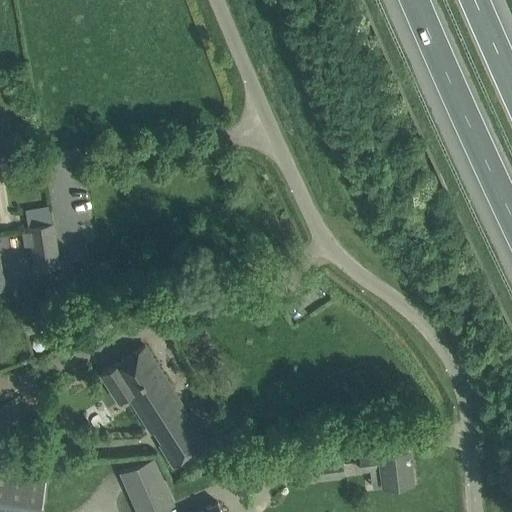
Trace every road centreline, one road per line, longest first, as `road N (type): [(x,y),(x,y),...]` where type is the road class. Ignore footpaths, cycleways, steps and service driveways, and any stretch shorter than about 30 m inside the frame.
road 1 (unclassified): [(476,511),(470,399),(453,363),(419,319),(330,249),(225,0)]
road 2 (motorway): [(414,0),(511,213)]
